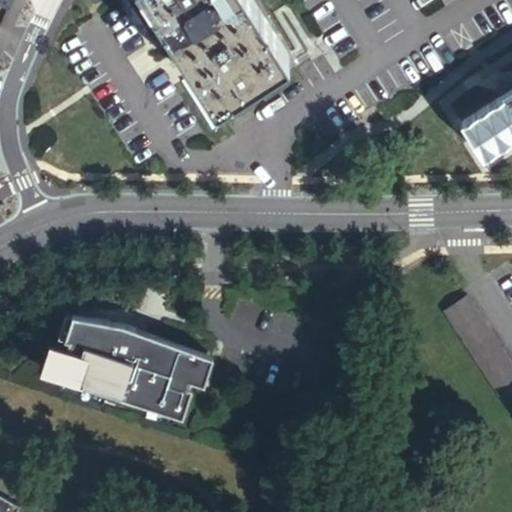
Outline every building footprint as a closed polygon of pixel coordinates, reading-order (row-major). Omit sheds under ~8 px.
[(136,0),(162,39),(174,32),(216,97),(288,51),(254,0),(136,0)] [(511,133),(511,89),(463,121),(484,152),(511,133)] [(511,393),(511,361),(468,292),(445,307),(502,399),(511,393)] [(124,323),(73,313),(64,313),(56,342),(61,343),(59,350),(48,347),(40,376),(183,415),(191,386),(189,385),(192,379),(198,381),(207,353),(135,332),(136,328),(124,323)] [(0,511),(16,511),(20,505),(0,493),(0,511)]
